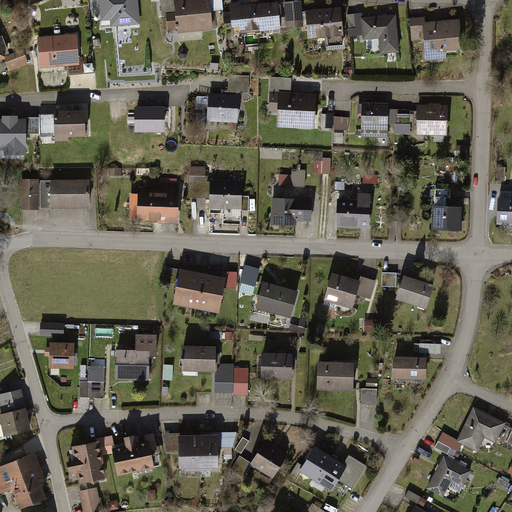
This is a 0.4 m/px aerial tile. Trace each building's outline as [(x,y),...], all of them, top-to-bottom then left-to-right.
[(98,0),(100,29),(140,25),(138,0),(98,0)] [(175,14),(174,1),(173,0),(158,0),(160,16),(164,15),(175,14)] [(175,14),(164,15),(166,31),(174,30),(175,34),(212,30),(208,1),(196,2),(195,0),(182,0),(174,1),(175,14)] [(241,2),(229,3),(232,26),(241,25),(242,30),(279,27),(276,4),(241,7),(241,2)] [(301,3),(285,4),(287,30),(303,28),(301,3)] [(340,9),(306,12),(308,38),(324,37),(324,46),(342,44),(340,9)] [(395,16),(361,19),(363,40),(379,39),(380,51),(399,50),(395,16)] [(425,18),(410,20),(412,42),(426,41),(428,58),(444,56),(444,53),(462,51),(458,20),(425,23),(425,18)] [(37,37),(40,69),(80,65),(77,34),(37,37)] [(23,53),(3,62),(9,74),(29,66),(23,53)] [(250,91),(251,75),(229,75),(229,90),(250,91)] [(280,93),(291,94),(292,76),(272,75),(271,93),(280,93)] [(291,94),(280,93),(279,126),(314,128),(316,95),(291,94)] [(239,97),(208,94),(206,121),(237,124),(239,97)] [(387,101),(359,100),(359,136),(387,137),(387,101)] [(447,106),(417,105),(416,136),(447,137),(447,106)] [(164,108),(136,109),(136,133),(164,132),(164,108)] [(411,110),(397,110),(397,125),(410,125),(411,110)] [(86,112),(56,114),(57,139),(87,137),(86,112)] [(350,116),(336,115),(335,131),(348,132),(350,116)] [(28,132),(39,132),(40,118),(29,117),(28,132)] [(26,121),(0,121),(0,146),(6,147),(6,155),(27,155),(26,121)] [(469,146),(457,146),(457,157),(469,157),(469,146)] [(317,157),(316,173),(333,173),(333,157),(317,157)] [(191,166),(191,196),(206,196),(206,165),(191,166)] [(124,169),(109,170),(109,178),(124,177),(124,169)] [(281,174),(281,186),(307,186),(307,169),(294,169),(294,174),(281,174)] [(40,180),(20,180),(20,211),(40,210),(40,180)] [(162,192),(135,192),(135,224),(178,224),(178,180),(162,180),(162,192)] [(88,181),(49,182),(50,209),(88,208),(88,181)] [(243,182),(209,181),(209,212),(242,213),(243,182)] [(358,199),(339,199),(337,229),(370,230),(371,196),(358,196),(358,199)] [(311,197),(272,198),(272,225),(294,226),(294,221),(310,221),(311,197)] [(511,200),(497,200),(497,224),(511,224),(511,200)] [(462,208),(433,207),(432,230),(461,230),(462,208)] [(261,269),(245,265),(240,283),(256,287),(261,269)] [(226,280),(178,270),(171,305),(218,314),(226,280)] [(358,282),(330,273),(321,300),(350,309),(358,282)] [(399,274),(383,274),(383,288),(398,288),(399,274)] [(433,286),(402,276),(398,288),(394,300),(425,310),(433,286)] [(377,282),(362,277),(357,295),(372,299),(377,282)] [(297,293),(261,282),(254,308),(290,319),(297,293)] [(375,318),(365,319),(365,333),(375,333),(375,318)] [(66,336),(66,322),(42,322),(42,336),(66,336)] [(136,352),(115,352),(114,380),(147,380),(147,357),(156,357),(157,335),(136,335),(136,352)] [(73,343),(50,342),(50,365),(73,366),(73,343)] [(416,352),(443,352),(443,343),(416,343),(416,352)] [(215,347),(182,346),(181,370),(214,371),(215,347)] [(291,354),(260,353),(259,381),(290,382),(291,354)] [(426,358),(393,358),(393,379),(426,379),(426,358)] [(350,364),(316,364),(316,391),(349,391),(350,364)] [(234,376),(217,376),(217,393),(249,393),(249,380),(234,380),(234,376)] [(104,381),(81,381),(80,398),(104,398),(104,381)] [(17,383),(0,383),(0,392),(17,391),(17,383)] [(378,390),(363,390),(363,405),(378,405),(378,390)] [(0,412),(1,415),(26,409),(21,391),(0,395),(0,412)] [(507,422),(475,406),(459,438),(479,448),(483,438),(496,445),(507,422)] [(26,409),(1,415),(0,414),(0,425),(3,437),(31,430),(26,409)] [(511,426),(507,425),(502,438),(511,442),(511,426)] [(236,431),(227,432),(228,443),(237,443),(236,431)] [(148,442),(150,451),(157,449),(154,434),(147,436),(148,442)] [(150,451),(148,442),(135,445),(133,436),(122,438),(124,447),(117,449),(114,435),(98,439),(101,456),(112,453),(117,475),(154,467),(150,451)] [(199,469),(198,436),(178,437),(179,470),(199,469)] [(218,469),(217,436),(198,436),(199,469),(218,469)] [(250,442),(244,437),(236,450),(243,454),(250,442)] [(97,441),(69,447),(72,460),(64,462),(67,475),(75,473),(77,484),(105,478),(97,441)] [(287,455),(266,441),(252,464),(272,477),(287,455)] [(452,448),(438,442),(436,448),(450,454),(452,448)] [(344,464),(315,446),(303,465),(299,462),(292,474),(297,477),(302,470),(330,487),(344,464)] [(11,490),(38,480),(43,478),(34,453),(0,466),(0,476),(1,479),(0,479),(0,488),(2,493),(11,490)] [(472,469),(445,455),(428,486),(443,495),(449,484),(460,490),(472,469)] [(252,464),(241,456),(233,469),(244,477),(252,464)] [(367,467),(349,457),(336,479),(354,489),(367,467)] [(38,480),(11,490),(18,508),(45,498),(38,480)] [(98,487),(79,491),(83,511),(100,511),(102,511),(98,487)] [(422,497),(409,490),(406,497),(419,504),(422,497)] [(326,511),(313,503),(307,511),(326,511)]
